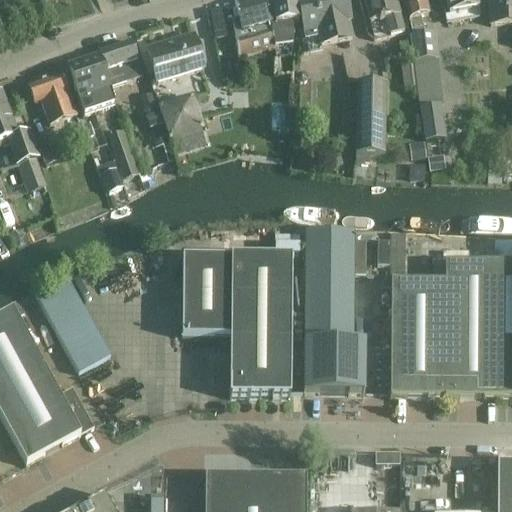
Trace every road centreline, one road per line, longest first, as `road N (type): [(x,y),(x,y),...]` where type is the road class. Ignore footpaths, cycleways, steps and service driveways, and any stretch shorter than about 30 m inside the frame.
road 1 (unclassified): [(12,511),(146,435),(511,438)]
road 2 (tertiary): [(198,0),(0,66)]
